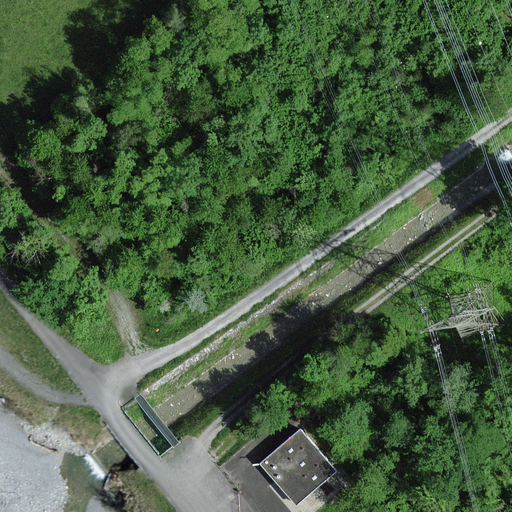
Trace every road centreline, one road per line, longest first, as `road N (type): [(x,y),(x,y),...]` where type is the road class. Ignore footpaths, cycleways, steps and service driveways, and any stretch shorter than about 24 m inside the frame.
road 1 (unclassified): [(511,115),(206,331),(98,391)]
road 2 (track): [(158,469),(511,201)]
